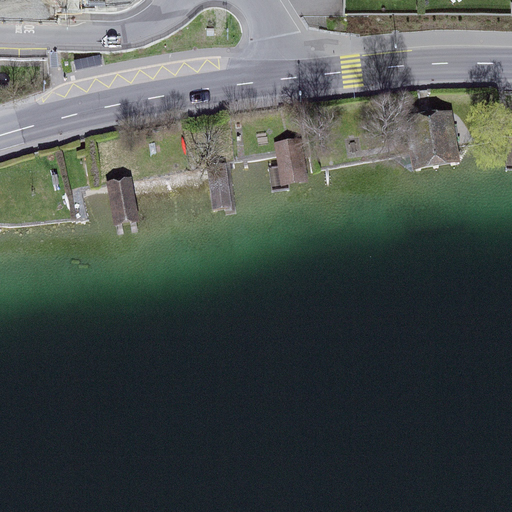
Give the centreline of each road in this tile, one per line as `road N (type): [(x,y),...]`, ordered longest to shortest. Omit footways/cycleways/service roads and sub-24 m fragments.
road 1 (secondary): [(0,135),(157,96),(282,78)]
road 2 (secondary): [(282,78),(511,64)]
road 3 (residential): [(177,0),(138,29),(112,35),(0,32)]
